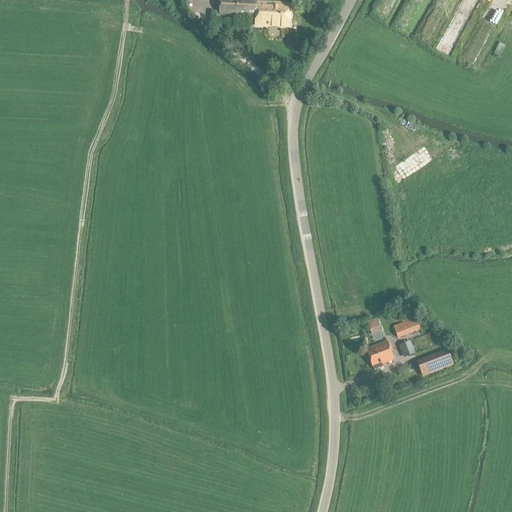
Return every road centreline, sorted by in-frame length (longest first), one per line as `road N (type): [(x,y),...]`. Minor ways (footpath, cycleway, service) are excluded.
road 1 (track): [(128,0),(114,94),(89,157),(62,376),(56,399),(11,400),(6,511)]
road 2 (unclassified): [(323,511),(333,399),(293,121),(352,0)]
